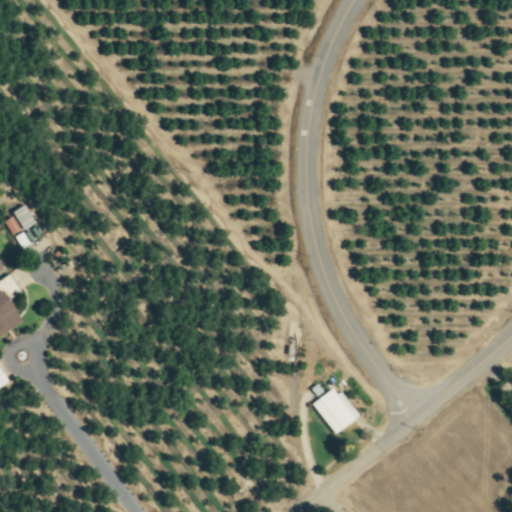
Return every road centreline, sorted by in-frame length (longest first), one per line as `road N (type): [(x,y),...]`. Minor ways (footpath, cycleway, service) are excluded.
road 1 (residential): [(414,418),(332,297),(307,204),(310,108),(354,0)]
road 2 (residential): [(295,511),(511,338)]
